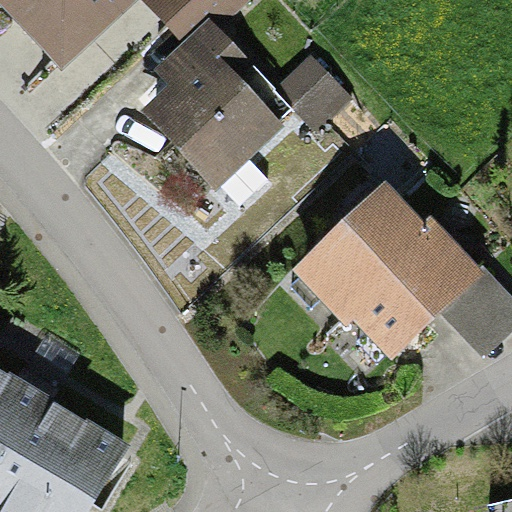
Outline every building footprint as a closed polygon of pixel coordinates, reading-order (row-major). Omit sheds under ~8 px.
[(116,0),(0,0),(0,11),(51,64),(116,0)] [(191,45),(219,22),(237,6),(231,0),(155,0),(154,2),(191,45)] [(219,22),(191,45),(153,78),(165,91),(137,115),(211,199),(290,131),(247,81),(260,70),(219,22)] [(456,263),(411,219),(384,193),(305,273),(395,362),(474,281),(456,263)] [(92,511),(129,450),(0,373),(0,511),(92,511)]
